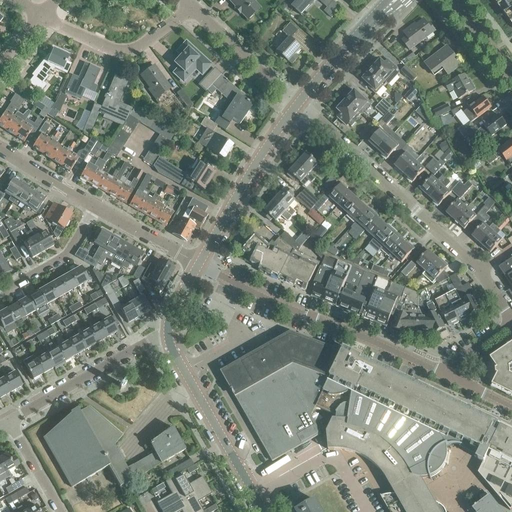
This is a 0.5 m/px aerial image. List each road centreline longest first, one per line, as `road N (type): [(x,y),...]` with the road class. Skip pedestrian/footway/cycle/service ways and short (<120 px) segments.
road 1 (unclassified): [(511,318),(482,271),(294,106)]
road 2 (unclassified): [(447,375),(198,263)]
road 3 (tertiary): [(262,511),(173,357),(168,334)]
road 4 (tertiary): [(198,263),(294,106)]
road 5 (residential): [(9,421),(168,334)]
road 6 (residential): [(42,16),(127,50),(191,6)]
road 7 (tertiary): [(294,106),(394,0)]
road 8 (residential): [(294,106),(191,6)]
road 9 (residential): [(0,293),(59,263),(96,207)]
